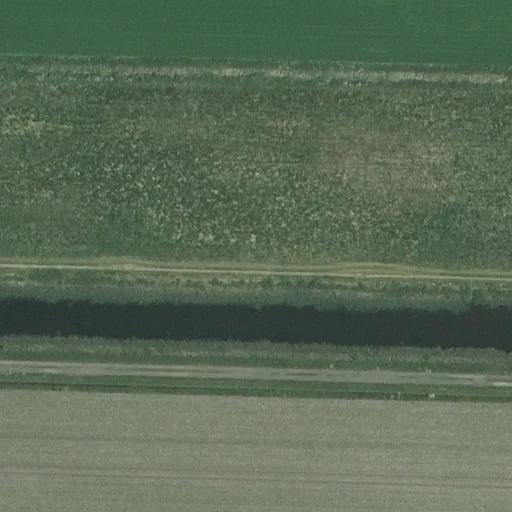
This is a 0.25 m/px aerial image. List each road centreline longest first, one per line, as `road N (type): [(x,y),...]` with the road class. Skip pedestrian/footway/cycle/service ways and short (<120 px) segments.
road 1 (track): [(511,281),(0,266)]
road 2 (track): [(0,370),(511,383)]
